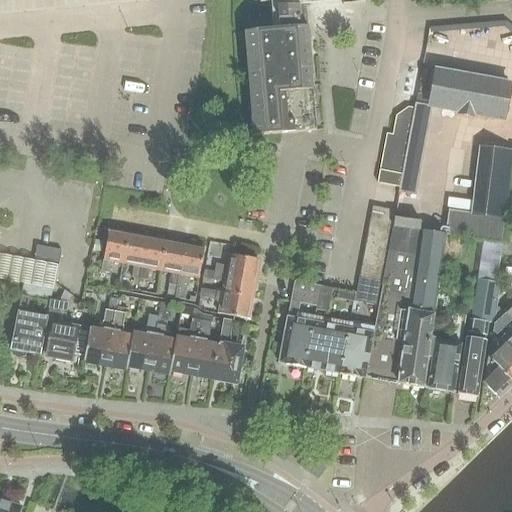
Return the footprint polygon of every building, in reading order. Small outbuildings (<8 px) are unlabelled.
[(267,31),(245,33),(253,137),(262,136),(281,134),(316,131),(312,85),(307,28),(306,28),(304,5),(342,2),(359,0),(259,0),(260,3),(265,2),(267,31)] [(509,85),(436,72),(430,107),(429,109),(432,110),(456,114),(456,116),(474,120),(475,118),(502,123),(509,85)] [(398,189),(398,193),(416,197),(432,110),(429,109),(430,107),(415,104),(414,109),(413,112),(408,138),(406,151),(403,163),(401,176),(398,189)] [(408,108),(395,117),(392,135),(408,138),(413,112),(414,109),(408,108)] [(406,151),(408,138),(392,135),(386,134),(384,146),(406,151)] [(381,159),(403,163),(406,151),(384,146),(381,159)] [(444,235),(446,235),(501,243),(504,221),(505,221),(511,160),(511,151),(479,147),(470,214),(448,211),(444,235)] [(401,176),(403,163),(381,159),(379,172),(401,176)] [(398,189),(401,176),(379,172),(377,185),(398,189)] [(396,212),(390,211),(372,207),(370,220),(393,224),(395,218),(396,212)] [(372,381),(374,382),(376,381),(376,380),(387,382),(387,383),(387,384),(390,384),(390,383),(398,385),(399,375),(408,310),(410,310),(420,239),(421,232),(420,231),(421,223),(395,218),(394,222),(393,224),(384,273),(382,283),(381,287),(378,304),(378,307),(372,334),(373,334),(367,369),(365,379),(372,380),(372,381)] [(391,236),(393,224),(370,220),(368,231),(391,236)] [(109,231),(107,240),(101,273),(110,274),(112,264),(122,266),(128,234),(115,232),(114,234),(109,233),(110,231),(109,231)] [(389,247),(391,236),(368,231),(365,243),(389,247)] [(446,235),(444,235),(421,232),(420,239),(410,310),(435,314),(446,235)] [(128,234),(122,266),(133,268),(131,278),(134,279),(139,280),(147,238),(146,240),(141,239),(142,237),(128,234)] [(147,238),(139,280),(144,281),(147,281),(149,271),(160,273),(166,241),(152,239),(152,241),(147,240),(147,238)] [(96,241),(94,251),(101,252),(103,243),(96,241)] [(166,241),(160,273),(171,275),(167,296),(174,297),(176,287),(177,287),(185,245),(184,245),(184,247),(179,246),(179,244),(166,241)] [(387,259),(389,247),(365,243),(363,254),(387,259)] [(198,280),(202,259),(204,249),(190,246),(190,248),(185,247),(185,245),(177,287),(176,287),(174,297),(174,299),(183,301),(187,278),(198,280)] [(0,277),(53,288),(61,251),(36,246),(33,264),(0,257),(0,277)] [(385,270),(387,259),(363,254),(361,266),(385,270)] [(214,273),(256,281),(256,280),(254,280),(255,275),(257,275),(259,263),(257,262),(257,261),(229,255),(227,267),(216,265),(214,273)] [(382,283),(384,273),(385,270),(361,266),(359,278),(382,283)] [(204,271),(203,279),(223,283),(221,293),(250,299),(250,298),(252,299),(255,286),(253,286),(254,281),(256,281),(214,273),(204,271)] [(356,293),(355,300),(354,302),(378,307),(378,304),(381,287),(382,283),(359,278),(356,293)] [(495,284),(478,281),(472,321),(488,323),(495,284)] [(289,309),(279,364),(286,365),(286,366),(304,370),(305,368),(313,322),(297,319),(299,304),(316,307),(320,287),(307,284),(294,282),(292,290),(292,291),(293,291),(291,301),(290,301),(289,309)] [(316,307),(315,311),(327,313),(332,289),(320,287),(316,307)] [(201,290),(199,298),(203,299),(215,301),(215,302),(220,303),(217,315),(234,318),(237,318),(246,320),(247,318),(249,319),(251,305),(249,304),(250,299),(221,293),(201,290)] [(47,319),(24,314),(25,309),(26,310),(28,298),(22,297),(20,307),(18,307),(17,313),(10,350),(12,351),(11,355),(16,358),(19,359),(25,358),(26,353),(40,356),(45,332),(47,319)] [(110,299),(107,312),(115,313),(116,308),(118,300),(110,299)] [(50,302),(48,313),(47,319),(45,332),(51,333),(46,357),(49,357),(54,358),(56,359),(56,361),(69,363),(69,361),(71,361),(73,352),(78,327),(64,325),(68,306),(50,302)] [(170,374),(176,337),(177,335),(165,333),(170,305),(160,304),(159,311),(159,312),(148,372),(149,370),(154,371),(154,373),(168,376),(169,374),(170,374)] [(496,307),(493,324),(495,324),(505,315),(498,309),(496,307)] [(421,389),(423,389),(435,316),(434,315),(435,314),(410,310),(408,310),(398,385),(417,388),(421,388),(421,389)] [(105,368),(106,366),(115,313),(107,312),(105,311),(102,330),(89,328),(83,362),(84,362),(84,364),(99,367),(99,365),(104,366),(104,367),(105,368)] [(133,333),(133,336),(127,370),(128,370),(129,368),(142,371),(142,369),(147,370),(147,372),(148,372),(159,312),(159,311),(158,317),(149,315),(147,327),(146,327),(144,335),(133,333)] [(126,370),(127,370),(133,336),(122,334),(123,326),(122,326),(125,315),(115,313),(106,366),(111,367),(111,369),(125,371),(126,370)] [(188,339),(176,337),(170,374),(172,375),(172,373),(185,375),(185,373),(191,374),(190,376),(191,377),(203,315),(193,313),(188,339)] [(212,317),(203,315),(191,377),(192,377),(192,375),(197,376),(197,378),(212,380),(212,378),(213,379),(219,344),(209,342),(210,336),(209,335),(212,317)] [(453,394),(465,317),(453,315),(449,343),(435,341),(428,380),(427,389),(453,394)] [(511,322),(505,315),(495,324),(493,324),(492,333),(505,345),(511,352),(511,322)] [(230,339),(233,322),(223,320),(219,344),(213,379),(219,380),(219,382),(236,385),(243,351),(241,351),(241,350),(229,348),(230,339)] [(486,336),(488,323),(472,321),(469,320),(467,334),(486,336)] [(348,329),(313,322),(305,368),(339,374),(348,329)] [(358,378),(365,379),(367,369),(373,334),(372,334),(348,329),(339,374),(339,376),(357,379),(358,378)] [(478,388),(486,342),(467,339),(459,385),(457,395),(464,396),(477,398),(478,388)] [(511,352),(505,345),(490,360),(498,368),(511,382),(511,352)] [(497,398),(511,383),(511,382),(498,368),(483,384),(497,398)] [(302,457),(295,467),(313,481),(321,470),(302,457)] [(0,511),(19,511),(21,508),(0,501),(0,511)]
